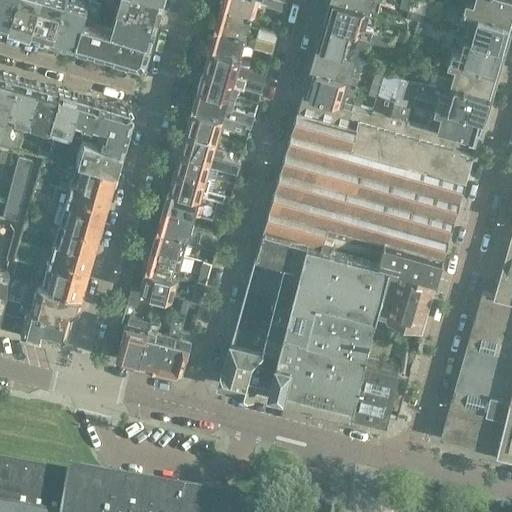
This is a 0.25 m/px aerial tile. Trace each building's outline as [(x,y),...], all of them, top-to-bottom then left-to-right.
[(0,0),(0,21),(8,24),(14,0),(0,0)] [(14,0),(8,24),(30,31),(38,0),(14,0)] [(38,0),(30,31),(52,37),(63,0),(38,0)] [(70,0),(63,0),(52,37),(75,44),(83,20),(87,5),(70,0)] [(83,20),(75,44),(110,54),(117,30),(112,28),(111,29),(95,24),(101,1),(97,0),(88,0),(87,5),(83,20)] [(119,0),(118,6),(157,19),(162,0),(119,0)] [(222,0),(221,5),(252,13),(255,14),(259,1),(265,3),(264,5),(284,10),(287,0),(286,0),(222,0)] [(323,17),(328,18),(371,31),(373,22),(366,20),(370,5),(351,0),(328,0),(328,1),(323,17)] [(420,12),(422,3),(423,0),(410,0),(408,8),(408,9),(419,12),(420,12)] [(425,0),(423,0),(422,3),(420,12),(431,15),(434,7),(435,3),(425,0)] [(473,0),(465,0),(464,7),(510,20),(511,14),(511,0),(473,0),(474,0),(473,0)] [(221,5),(216,25),(246,33),(252,13),(221,5)] [(112,28),(117,30),(151,40),(157,19),(118,6),(112,28)] [(510,20),(464,7),(462,15),(469,17),(464,32),(469,34),(504,43),(506,36),(510,20)] [(406,16),(417,19),(419,12),(408,9),(406,16)] [(431,15),(419,12),(417,19),(429,22),(431,15)] [(317,41),(322,42),(357,52),(361,38),(369,40),(386,45),(389,36),(371,31),(328,18),(323,17),(317,41)] [(256,36),(275,42),(281,21),(273,19),(271,29),(259,26),(256,36)] [(424,37),(429,22),(417,19),(413,33),(413,34),(424,37)] [(216,25),(210,45),(240,53),(246,33),(216,25)] [(411,42),(413,34),(413,33),(398,29),(398,32),(396,38),(411,42)] [(117,30),(110,54),(140,63),(145,59),(151,40),(117,30)] [(453,45),(450,53),(497,67),(499,60),(502,51),(504,43),(469,34),(464,32),(460,47),(453,45)] [(413,34),(411,42),(422,45),(424,37),(413,34)] [(272,52),(275,42),(256,36),(253,46),(272,52)] [(314,49),(310,64),(358,78),(360,69),(353,67),(357,52),(322,42),(317,41),(314,49)] [(422,45),(411,42),(408,50),(420,53),(422,45)] [(210,45),(204,65),(263,81),(269,61),(263,59),(260,70),(248,67),(247,69),(237,66),(240,53),(210,45)] [(497,67),(450,53),(448,62),(455,65),(451,79),(487,89),(491,90),(495,75),(497,67)] [(307,88),(304,86),(303,88),(344,99),(347,85),(355,87),(358,78),(310,64),(306,78),(309,79),(307,88)] [(204,65),(198,85),(236,96),(240,84),(261,91),(263,81),(204,65)] [(422,70),(404,65),(401,75),(419,80),(422,70)] [(344,99),(303,88),(256,252),(284,260),(273,307),(288,311),(307,238),(390,261),(438,275),(474,149),(470,148),(473,137),(470,136),(437,126),(408,117),(412,105),(415,95),(419,80),(401,75),(385,70),(380,84),(377,95),(373,107),(344,99)] [(380,84),(384,72),(375,70),(372,82),(380,84)] [(0,71),(0,121),(1,122),(3,115),(15,76),(0,71)] [(15,76),(3,115),(1,122),(0,124),(0,141),(18,146),(19,140),(20,138),(22,130),(11,126),(14,118),(24,121),(36,82),(15,76)] [(437,101),(439,101),(484,114),(488,98),(491,90),(487,89),(451,79),(447,94),(440,92),(440,91),(428,87),(429,83),(419,80),(415,95),(437,101)] [(36,82),(24,121),(36,125),(45,127),(57,88),(36,82)] [(380,84),(372,82),(368,92),(377,95),(380,84)] [(198,85),(193,105),(236,117),(252,122),(254,113),(233,107),(236,96),(198,85)] [(57,88),(45,127),(56,130),(49,151),(60,154),(64,142),(64,141),(66,133),(71,117),(72,116),(77,94),(57,88)] [(77,94),(72,116),(100,125),(99,127),(85,123),(84,127),(81,136),(95,141),(119,149),(130,114),(127,108),(77,94)] [(433,112),(434,109),(441,111),(437,126),(470,136),(473,137),(476,126),(480,127),(484,114),(439,101),(437,101),(415,95),(412,105),(433,112)] [(193,105),(187,125),(217,134),(220,123),(249,131),(252,122),(236,117),(193,105)] [(217,134),(187,125),(181,145),(224,157),(241,161),(243,154),(226,149),(214,145),(217,134)] [(64,142),(79,145),(75,159),(81,160),(113,169),(119,149),(95,141),(81,136),(81,137),(72,135),(66,133),(64,141),(64,142)] [(224,157),(181,145),(175,165),(206,174),(209,163),(238,172),(241,161),(224,157)] [(46,157),(48,151),(38,148),(37,152),(36,154),(42,156),(46,157)] [(9,152),(0,149),(0,161),(6,163),(9,152)] [(17,155),(2,215),(17,218),(32,159),(17,155)] [(70,179),(67,188),(86,194),(84,197),(104,203),(113,169),(81,160),(74,181),(70,179)] [(175,165),(170,185),(200,194),(217,199),(229,202),(231,194),(212,189),(216,177),(206,174),(175,165)] [(49,173),(38,170),(35,179),(47,182),(49,173)] [(57,185),(47,182),(35,179),(33,188),(54,194),(57,185)] [(170,185),(164,205),(195,214),(200,194),(170,185)] [(68,203),(66,209),(63,222),(96,231),(104,203),(84,197),(86,194),(67,188),(64,201),(68,203)] [(221,231),(229,202),(217,199),(210,228),(221,231)] [(164,205),(158,225),(189,234),(210,240),(217,242),(221,231),(210,228),(203,226),(192,223),(195,214),(164,205)] [(32,219),(24,217),(21,229),(29,231),(32,219)] [(52,241),(50,250),(68,256),(67,259),(86,265),(96,231),(63,222),(57,242),(52,241)] [(158,225),(153,245),(183,254),(187,242),(195,244),(195,242),(209,246),(210,240),(189,234),(158,225)] [(483,290),(440,435),(497,449),(511,388),(511,231),(494,293),(483,290)] [(230,339),(220,379),(236,383),(235,384),(253,389),(256,379),(269,382),(269,383),(285,387),(286,383),(352,400),(351,405),(354,405),(384,413),(386,413),(387,412),(399,369),(401,362),(366,353),(367,350),(377,312),(390,261),(307,238),(288,311),(273,307),(264,340),(254,337),(253,342),(232,336),(231,339),(230,339)] [(153,245),(147,265),(178,274),(185,276),(188,268),(180,266),(183,254),(153,245)] [(50,265),(49,271),(45,284),(78,294),(86,265),(67,259),(68,256),(50,250),(46,263),(50,265)] [(284,260),(256,252),(232,336),(253,342),(254,337),(264,340),(273,307),(284,260)] [(16,260),(12,274),(24,277),(28,263),(16,260)] [(197,280),(206,282),(211,262),(203,260),(197,280)] [(438,275),(390,261),(377,312),(387,315),(386,317),(422,327),(438,275)] [(141,286),(158,290),(172,294),(173,289),(178,274),(147,265),(141,286)] [(23,306),(24,304),(71,318),(78,294),(45,284),(36,281),(35,283),(24,280),(18,305),(23,306)] [(206,282),(197,280),(196,280),(190,299),(200,302),(206,282)] [(143,287),(132,284),(128,300),(139,302),(143,287)] [(166,292),(158,290),(155,302),(163,304),(166,292)] [(187,299),(179,296),(176,308),(183,310),(187,299)] [(0,319),(0,324),(17,329),(37,334),(39,328),(56,333),(54,338),(60,340),(61,341),(66,337),(71,318),(24,304),(23,306),(21,314),(13,312),(15,304),(5,302),(0,319)] [(126,322),(117,354),(139,360),(149,326),(151,317),(141,315),(139,324),(131,322),(131,323),(126,322)] [(149,326),(139,360),(160,365),(169,332),(158,329),(160,320),(151,317),(149,326)] [(172,323),(169,332),(160,365),(176,369),(182,367),(181,367),(190,337),(179,334),(181,326),(172,323)] [(411,345),(413,340),(410,336),(405,335),(401,337),(400,342),(401,346),(407,348),(411,345)] [(409,372),(399,369),(387,412),(397,415),(409,372)] [(511,388),(497,449),(511,453),(511,388)] [(382,421),(384,413),(354,405),(351,413),(382,421)]
